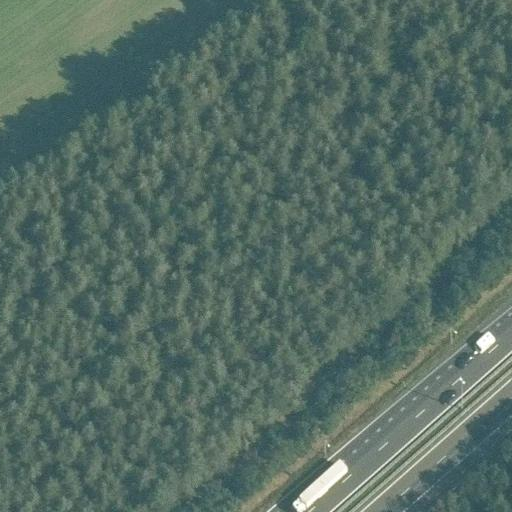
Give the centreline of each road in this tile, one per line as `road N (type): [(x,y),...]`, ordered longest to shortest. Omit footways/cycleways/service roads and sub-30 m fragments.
road 1 (track): [(194,500),(511,214)]
road 2 (motorway): [(511,333),(309,511)]
road 3 (motorway): [(383,511),(511,397)]
